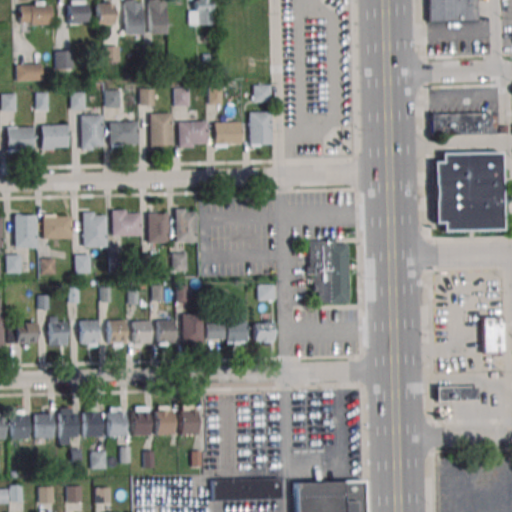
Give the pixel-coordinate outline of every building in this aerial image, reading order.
[(66,0),(67,23),(86,23),(86,0),(66,0)] [(139,0),(122,0),(122,35),(140,35),(139,0)] [(145,0),(146,28),(165,28),(164,0),(145,0)] [(210,24),(210,0),(187,0),(187,24),(210,24)] [(475,20),(474,0),(427,0),(428,21),(475,20)] [(95,24),(112,24),(112,1),(95,1),(95,24)] [(18,24),(49,24),(49,2),(18,2),(18,24)] [(70,50),(53,50),(53,65),(70,65),(70,50)] [(14,63),(14,80),(39,80),(39,63),(14,63)] [(269,85),(251,85),(251,102),(269,102),(269,85)] [(206,105),(220,105),(220,86),(206,86),(206,105)] [(171,107),(187,107),(187,87),(171,87),(171,107)] [(103,107),(118,107),(118,90),(103,90),(103,107)] [(138,104),(151,104),(151,90),(138,90),(138,104)] [(0,110),(15,110),(15,93),(0,92),(0,110)] [(46,109),(46,92),(34,92),(34,109),(46,109)] [(83,92),(69,92),(69,109),(83,109),(83,92)] [(270,145),(269,111),(247,111),(247,145),(270,145)] [(147,112),(147,146),(170,146),(170,112),(147,112)] [(428,113),(428,135),(490,134),(489,112),(428,113)] [(78,116),(99,116),(100,147),(90,147),(90,151),(79,151),(78,116)] [(107,144),(136,144),(136,120),(107,120),(107,144)] [(176,147),(205,147),(205,121),(176,121),(176,147)] [(239,146),(239,121),(211,122),(212,146),(239,146)] [(39,125),(39,149),(66,149),(66,125),(39,125)] [(31,127),(5,127),(5,150),(31,150),(31,127)] [(499,152),(501,229),(441,230),(441,222),(434,222),(432,162),(440,162),(440,153),(499,152)] [(194,242),(194,208),(173,208),(173,242),(194,242)] [(110,235),(138,235),(138,210),(110,210),(110,235)] [(103,212),(80,212),(80,247),(103,247),(103,212)] [(146,212),(146,243),(166,243),(166,212),(146,212)] [(34,247),(34,215),(12,215),(12,247),(34,247)] [(40,238),(69,238),(69,215),(40,215),(40,238)] [(307,241),(307,265),(304,265),(304,274),(311,274),(311,291),(316,291),(316,300),(320,300),(320,302),(348,302),(347,242),(334,243),(334,237),(326,237),(326,241),(307,241)] [(185,252),(169,252),(169,271),(185,271),(185,252)] [(18,254),(4,254),(4,272),(18,272),(18,254)] [(72,272),(88,272),(88,254),(72,254),(72,272)] [(39,273),(53,273),(53,258),(39,258),(39,273)] [(271,299),(271,284),(256,284),(256,299),(271,299)] [(201,343),(201,314),(180,314),(180,343),(201,343)] [(480,318),(481,352),(502,351),(502,317),(480,318)] [(77,321),(94,321),(95,345),(78,345),(77,321)] [(106,321),(122,321),(123,345),(106,345),(106,321)] [(130,321),(147,321),(148,345),(131,345),(130,321)] [(154,321),(170,321),(171,345),(155,345),(154,321)] [(204,342),(244,343),(244,322),(204,321),(204,342)] [(271,344),(271,321),(252,321),(252,344),(271,344)] [(34,343),(34,322),(6,322),(6,343),(34,343)] [(47,323),(63,323),(64,347),(47,347),(47,323)] [(477,385),(478,399),(436,400),(435,386),(477,385)] [(154,412),(170,411),(171,436),(155,436),(154,412)] [(178,412),(194,411),(195,435),(179,436),(178,412)] [(129,413),(145,412),(146,436),(130,437),(129,413)] [(81,414),(98,413),(98,438),(82,438),(81,414)] [(105,414),(122,413),(123,437),(106,438),(105,414)] [(33,415),(49,414),(50,438),(33,439),(33,415)] [(57,415),(73,414),(74,438),(57,439),(57,415)] [(8,415),(25,415),(26,439),(9,440),(8,415)] [(89,467),(103,467),(103,451),(89,451),(89,467)] [(279,499),(278,478),(209,481),(209,501),(279,499)] [(292,481),(292,511),(362,511),(362,480),(292,481)] [(9,502),(20,502),(20,486),(9,486),(9,502)] [(37,503),(51,503),(51,486),(37,486),(37,503)] [(79,486),(66,486),(66,502),(79,502),(79,486)]
